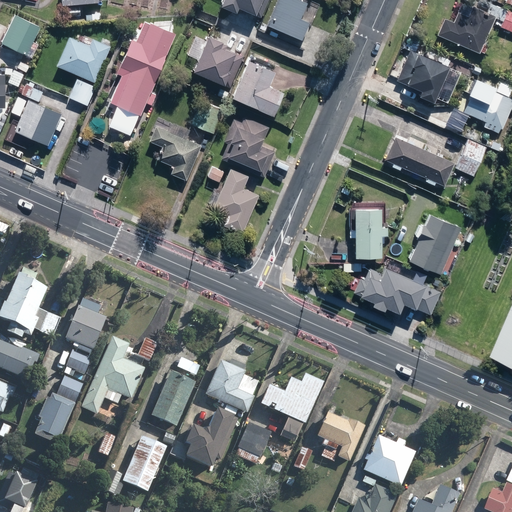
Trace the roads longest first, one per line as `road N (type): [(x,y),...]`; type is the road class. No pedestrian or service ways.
road 1 (residential): [(384,0),(254,298)]
road 2 (tertiary): [(254,298),(511,410)]
road 3 (tertiary): [(0,187),(254,298)]
